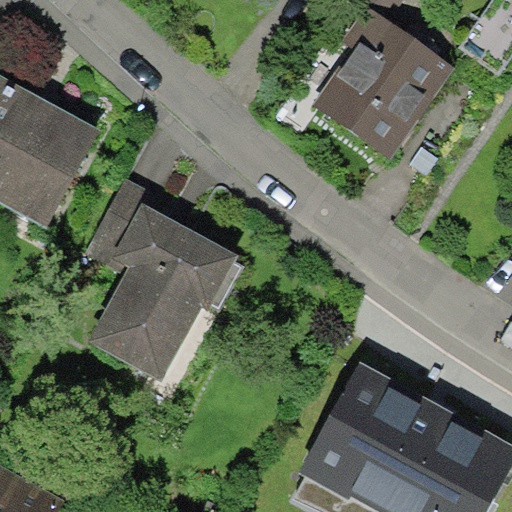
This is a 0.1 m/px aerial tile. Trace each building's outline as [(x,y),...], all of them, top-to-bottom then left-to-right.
[(408,0),(345,0),(345,1),(375,21),(313,113),(389,164),(452,71),(389,28),(408,0)] [(511,52),(511,5),(504,0),(493,0),(461,50),(498,74),(511,52)] [(100,139),(0,81),(0,211),(43,237),(100,139)] [(155,199),(121,180),(79,256),(124,282),(88,346),(162,387),(232,262),(146,214),(155,199)] [(486,511),(511,463),(511,437),(361,358),(288,495),(320,511),(486,511)] [(58,511),(65,501),(0,466),(0,511),(58,511)]
